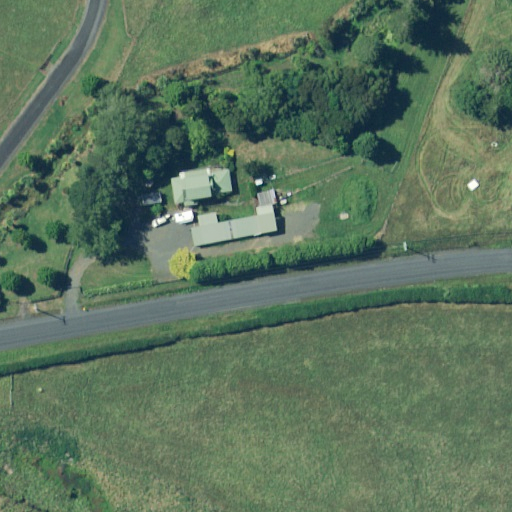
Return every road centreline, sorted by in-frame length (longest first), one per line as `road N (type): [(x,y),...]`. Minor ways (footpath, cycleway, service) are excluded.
road 1 (unclassified): [(511,260),(296,287),(0,340)]
road 2 (unknown): [(0,149),(82,35),(95,0)]
